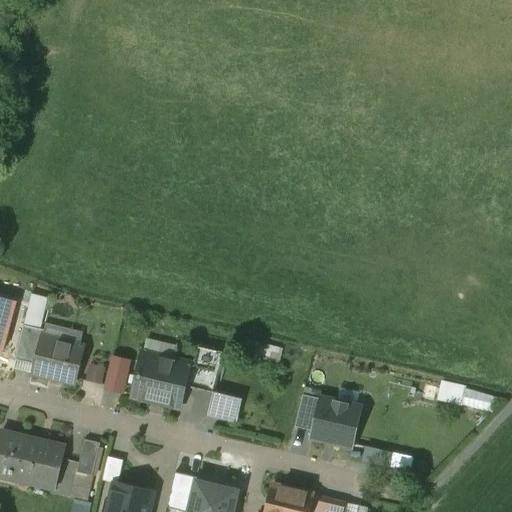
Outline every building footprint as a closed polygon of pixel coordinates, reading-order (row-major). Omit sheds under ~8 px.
[(0,346),(14,349),(25,297),(0,291),(0,346)] [(85,347),(42,337),(34,373),(76,383),(85,347)] [(178,347),(147,340),(144,353),(143,353),(133,397),(152,401),(152,403),(164,406),(165,404),(181,408),(191,364),(174,360),(178,347)] [(90,377),(107,382),(112,366),(95,361),(90,377)] [(443,399),(504,409),(507,391),(446,381),(443,399)] [(241,402),(215,395),(210,416),(236,422),(241,402)] [(296,428),(314,432),(322,400),(303,396),(296,428)] [(361,408),(322,399),(322,400),(314,432),(313,438),(352,447),(361,408)] [(33,440),(2,433),(0,439),(0,469),(19,474),(18,480),(56,489),(63,457),(31,449),(33,440)] [(82,469),(104,475),(112,442),(90,436),(82,469)] [(374,443),(370,458),(416,471),(420,455),(374,443)] [(232,511),(237,492),(197,482),(190,511),(232,511)] [(149,511),(154,493),(115,484),(108,511),(149,511)] [(309,511),(314,494),(274,485),(267,511),(309,511)] [(95,511),(98,501),(81,496),(76,511),(95,511)]
